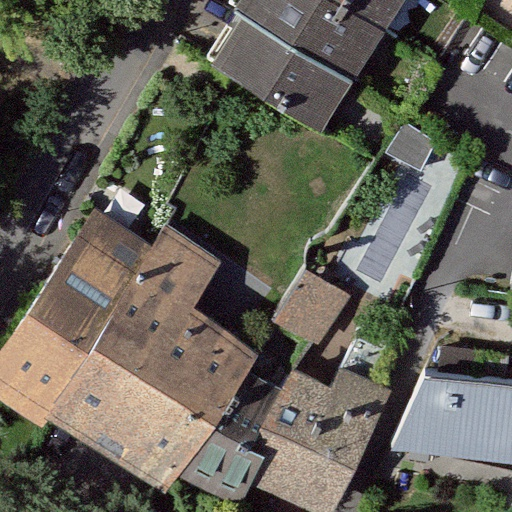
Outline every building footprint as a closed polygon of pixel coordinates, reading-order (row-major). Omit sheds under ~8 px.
[(239,0),(243,3),(356,74),(387,23),(349,0),(239,0)] [(349,0),(387,23),(401,0),(349,0)] [(356,74),(243,3),(211,54),(324,125),(356,74)] [(190,190),(170,222),(206,246),(227,211),(190,190)] [(0,379),(46,412),(154,241),(99,203),(0,347),(0,379)] [(154,241),(46,412),(167,487),(184,461),(251,359),(259,346),(196,300),(222,257),(206,246),(170,222),(167,220),(154,241)] [(309,266),(276,316),(347,351),(355,334),(372,302),(309,266)] [(347,351),(341,363),(372,376),(385,349),(355,334),(347,351)] [(483,374),(510,377),(511,355),(485,352),(483,374)] [(284,379),(251,359),(184,461),(242,497),(253,473),(268,443),(253,433),(284,379)] [(295,363),(284,379),(253,433),(268,443),(253,473),(330,511),(332,511),(391,385),(372,376),(341,363),(332,379),(295,363)] [(511,451),(511,377),(510,377),(483,374),(428,367),(394,439),(511,451)]
